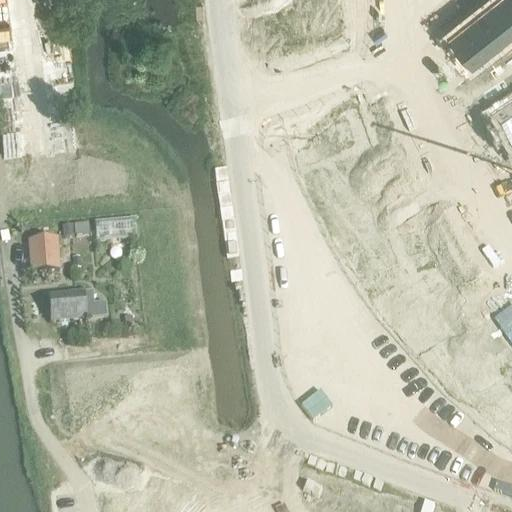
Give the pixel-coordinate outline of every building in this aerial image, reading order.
[(295,24),(288,26),(288,29),(290,38),(291,42),(328,36),(325,22),(343,18),(339,0),(316,0),(292,4),(292,6),(295,21),(295,24)] [(511,18),(497,0),(487,0),(479,7),(502,36),(501,37),(504,41),(511,33),(511,18)] [(511,0),(497,0),(511,18),(511,0)] [(479,7),(464,19),(486,48),(501,37),(502,36),(479,7)] [(464,19),(448,32),(470,61),(486,48),(464,19)] [(61,61),(25,68),(34,112),(70,105),(62,63),(61,61)] [(499,64),(489,71),(495,79),(505,73),(499,64)] [(503,82),(493,89),(498,97),(508,91),(503,82)] [(493,89),(483,95),(483,96),(488,104),(498,97),(493,89)] [(509,112),(491,123),(511,154),(511,117),(511,116),(509,112)] [(332,130),(303,153),(311,163),(313,166),(319,161),(331,177),(369,147),(355,129),(341,141),(332,130)] [(369,147),(331,177),(344,193),(338,198),(340,201),(346,208),(348,210),(377,187),(369,177),(383,165),(369,147)] [(377,187),(348,210),(350,212),(356,220),(355,220),(358,223),(364,218),(376,234),(414,204),(400,186),(385,197),(377,187)] [(414,204),(376,234),(389,250),(383,254),(385,257),(391,264),(393,266),(422,243),(414,233),(428,222),(414,204)] [(134,221),(94,225),(96,244),(135,240),(134,221)] [(88,226),(73,227),(74,237),(89,236),(88,226)] [(72,227),(62,228),(63,241),(73,240),(72,227)] [(56,242),(28,244),(30,276),(58,273),(56,242)] [(422,243),(393,266),(395,269),(394,269),(400,276),(402,279),(408,274),(421,290),(459,260),(445,242),(430,254),(422,243)] [(459,260),(421,290),(433,306),(427,311),(430,314),(435,321),(436,321),(438,323),(467,300),(458,290),(473,278),(459,260)] [(80,295),(48,298),(50,325),(104,320),(102,306),(91,307),(89,294),(80,295)] [(467,300),(438,323),(439,325),(445,333),(447,336),(453,331),(465,347),(503,317),(489,299),(475,310),(467,300)] [(511,327),(503,317),(465,347),(478,362),(472,367),(474,370),(480,377),(482,379),(511,356),(503,346),(511,338),(511,327)] [(511,357),(511,356),(482,379),(484,382),(489,389),(492,392),(498,387),(510,403),(511,401),(511,357)]
